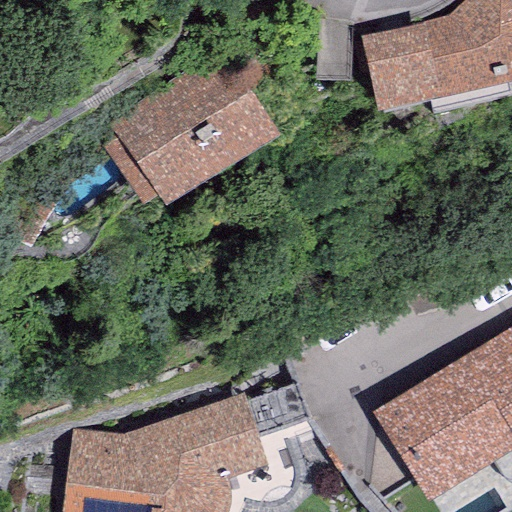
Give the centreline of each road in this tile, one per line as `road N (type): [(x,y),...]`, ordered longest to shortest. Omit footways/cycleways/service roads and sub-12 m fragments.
road 1 (residential): [(320,344),(511,257)]
road 2 (unknown): [(337,336),(346,449),(355,484),(382,511)]
